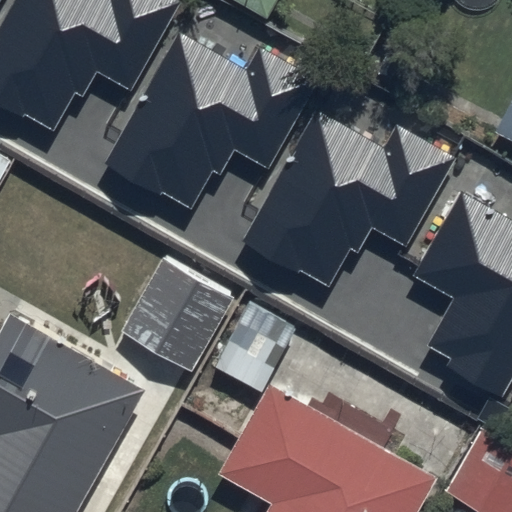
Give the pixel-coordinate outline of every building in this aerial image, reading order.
[(180,4),(173,0),(18,0),(0,34),(0,99),(56,129),(75,93),(84,98),(98,74),(132,92),(180,4)] [(237,0),(266,16),(274,0),(237,0)] [(318,81),(259,49),(245,74),(178,38),(110,162),(193,207),(213,171),(222,176),(235,151),(269,170),(318,81)] [(511,90),(493,131),(511,140),(511,90)] [(455,159),(396,126),(383,151),(316,115),(248,239),(331,284),(351,248),(359,253),(373,228),(407,247),(455,159)] [(0,175),(9,159),(0,153),(0,175)] [(511,220),(462,193),(415,277),(456,299),(430,346),(452,358),(447,366),(503,397),(511,380),(511,220)] [(232,296),(160,255),(118,331),(190,371),(232,296)] [(290,325),(246,303),(213,366),(257,389),(290,325)] [(0,511),(75,511),(144,390),(11,315),(0,333),(0,511)] [(413,511),(433,476),(264,383),(215,472),(268,502),(262,511),(413,511)] [(488,511),(511,511),(511,443),(477,426),(444,489),(488,511)]
